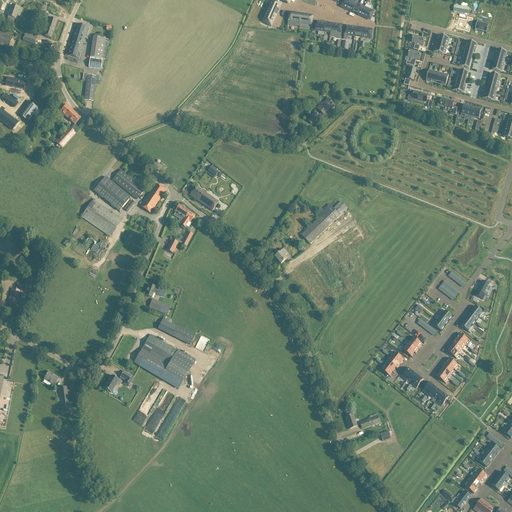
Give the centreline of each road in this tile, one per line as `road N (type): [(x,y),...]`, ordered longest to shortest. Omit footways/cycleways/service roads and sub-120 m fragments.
road 1 (unclassified): [(393,511),(335,439),(275,288),(173,192)]
road 2 (unclassified): [(0,328),(71,367),(102,357),(173,192)]
road 3 (unclassified): [(173,192),(66,96),(57,68)]
road 4 (residential): [(511,230),(464,291),(462,312),(420,370)]
